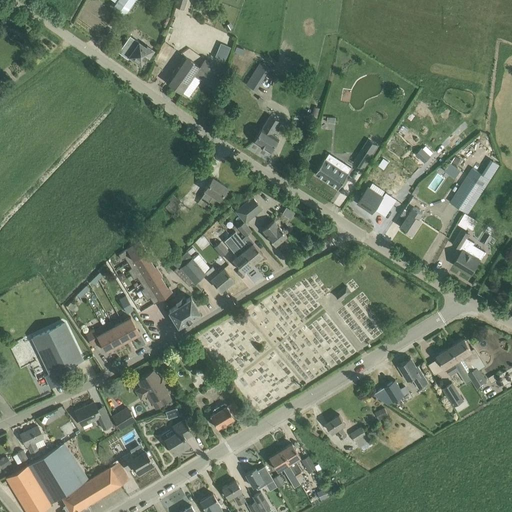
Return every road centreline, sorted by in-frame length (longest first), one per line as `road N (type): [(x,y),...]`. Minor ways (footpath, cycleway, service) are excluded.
road 1 (unclassified): [(353,231),(14,0)]
road 2 (residential): [(0,426),(171,341),(353,231)]
road 3 (unclassified): [(125,511),(464,301)]
road 4 (unclassified): [(464,301),(353,231)]
